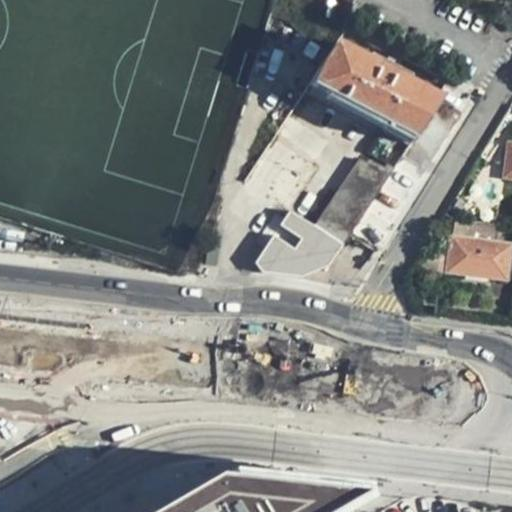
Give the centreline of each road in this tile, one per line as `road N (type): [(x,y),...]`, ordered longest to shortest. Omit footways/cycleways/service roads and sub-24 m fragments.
road 1 (trunk): [(511,384),(0,333)]
road 2 (primary): [(355,335),(0,283)]
road 3 (primary): [(0,390),(345,398)]
road 4 (residential): [(511,83),(377,288),(355,335)]
road 5 (primary): [(345,398),(511,411)]
road 6 (primary): [(511,353),(355,335)]
road 7 (unknown): [(511,83),(394,0)]
